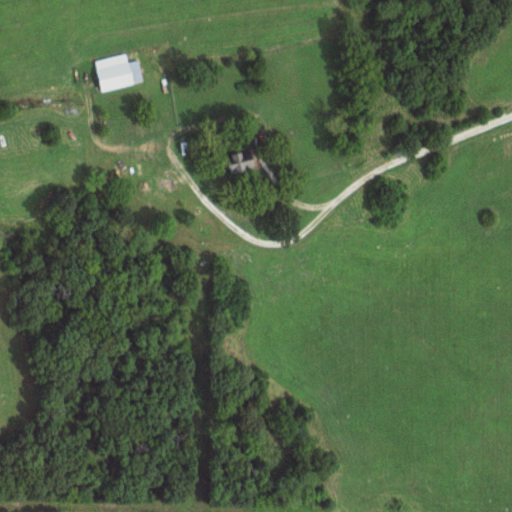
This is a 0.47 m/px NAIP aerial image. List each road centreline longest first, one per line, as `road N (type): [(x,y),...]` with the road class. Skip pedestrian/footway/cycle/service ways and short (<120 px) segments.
road 1 (residential): [(91,82),(108,151),(184,174),(231,208),(295,190),(332,201),(389,159),(511,111)]
road 2 (residential): [(160,511),(0,507)]
road 3 (residential): [(332,201),(313,224),(278,235),(248,227),(231,208)]
